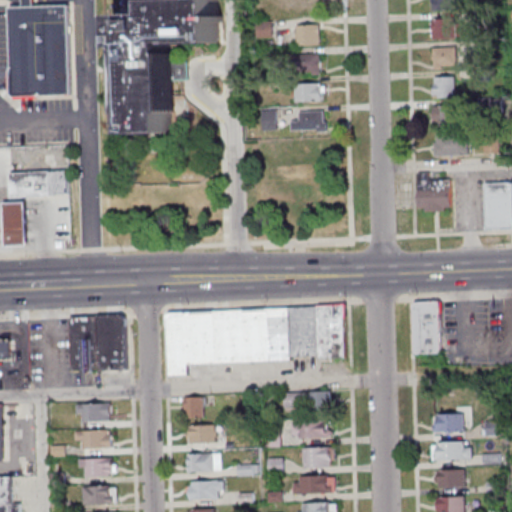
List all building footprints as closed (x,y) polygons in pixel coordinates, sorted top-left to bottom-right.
[(68,4),(33,5),(33,0),(22,0),(22,5),(11,6),(14,94),(71,92),(68,4)] [(217,0),(152,0),(153,12),(118,14),(119,48),(127,48),(130,113),(133,113),(134,132),(171,131),(170,110),(173,110),(170,41),(177,41),(177,43),(219,41),(217,0)] [(320,15),(320,0),(296,0),(296,15),(320,15)] [(434,18),(434,38),(457,38),(457,18),(434,18)] [(297,44),(322,44),(322,24),(297,24),(297,44)] [(435,67),(457,67),(457,46),(435,46),(435,67)] [(322,54),(300,54),(300,72),(322,72),(322,54)] [(456,76),(435,76),(435,96),(456,96),(456,76)] [(295,100),(326,100),(326,83),(295,83),(295,100)] [(460,125),(460,105),(435,105),(435,125),(460,125)] [(278,108),(263,108),(263,130),(278,130),(278,108)] [(328,130),(327,110),(301,111),(302,120),(293,121),(293,131),(328,130)] [(435,155),(470,155),(470,134),(435,134),(435,155)] [(484,153),(500,153),(501,137),(485,136),(484,153)] [(10,198),(9,174),(66,171),(67,196),(10,198)] [(417,174),(418,210),(424,209),(424,213),(444,212),(444,209),(450,208),(449,181),(445,181),(445,172),(417,174)] [(511,182),(484,184),(486,228),(511,227),(511,182)] [(27,248),(25,203),(3,204),(5,249),(27,248)] [(441,300),(413,301),(414,354),(442,353),(441,300)] [(319,305),(344,304),(345,303),(347,304),(346,306),(346,357),(320,356),(319,305)] [(290,307),(319,305),(320,356),(293,359),(290,307)] [(290,307),(167,313),(170,374),(189,373),(189,364),(293,359),(290,307)] [(97,369),(125,369),(123,319),(119,316),(95,317),(97,369)] [(69,370),(97,369),(95,317),(67,318),(69,370)] [(0,338),(0,357),(8,357),(8,338),(0,338)] [(283,393),(284,408),(300,408),(299,392),(283,393)] [(310,393),(311,413),(331,413),(331,392),(310,393)] [(240,395),(241,411),(252,410),(251,394),(240,395)] [(182,396),(183,409),(185,409),(185,416),(202,416),(202,405),(203,405),(203,395),(182,396)] [(74,403),(74,413),(81,412),(81,421),(108,420),(108,415),(109,415),(109,401),(74,403)] [(436,415),(463,414),(464,432),(434,434),(433,426),(437,425),(436,415)] [(298,425),(298,422),(327,421),(327,431),(329,431),(331,433),(331,437),(329,439),(298,440),(298,437),(291,437),(291,425),(298,425)] [(484,422),(485,436),(499,436),(498,421),(484,422)] [(188,424),(214,423),(214,429),(217,429),(217,438),(215,439),(216,444),(189,445),(189,437),(186,437),(186,431),(188,431),(188,424)] [(73,429),(106,428),(106,433),(110,433),(111,447),(81,448),(80,439),(74,439),(73,429)] [(279,429),(280,447),(265,447),(265,429),(279,429)] [(436,444),(464,443),(464,449),(471,448),(472,460),(464,460),(464,461),(438,462),(438,461),(435,461),(434,453),(437,453),(436,444)] [(64,444),(64,455),(50,456),(49,445),(64,444)] [(302,449),(303,469),(330,468),(329,462),(332,462),(331,454),(330,454),(329,448),(302,449)] [(187,455),(220,453),(221,471),(188,473),(187,455)] [(482,454),(483,465),(500,464),(499,453),(482,454)] [(77,458),(111,457),(111,466),(110,466),(111,472),(108,472),(108,475),(84,476),(84,466),(78,466),(77,458)] [(283,458),(284,474),(268,474),(267,459),(283,458)] [(236,465),(237,476),(252,475),(252,464),(236,465)] [(437,470),(464,469),(465,488),(439,489),(438,484),(435,484),(435,477),(437,476),(437,470)] [(63,472),(64,484),(48,484),(48,473),(63,472)] [(0,475),(10,475),(11,504),(0,504),(0,475)] [(300,483),(293,484),(293,495),(332,494),(332,486),(328,486),(328,476),(299,477),(300,483)] [(190,487),(190,483),(217,481),(217,482),(223,482),(224,492),(218,492),(218,500),(189,501),(188,487),(190,487)] [(485,481),(486,492),(500,492),(500,481),(485,481)] [(81,485),(82,504),(113,503),(112,494),(109,494),(109,484),(81,485)] [(238,493),(238,505),(253,504),(252,492),(238,493)] [(267,492),(268,503),(282,502),(281,492),(267,492)] [(464,511),(464,497),(437,498),(437,504),(436,504),(436,511),(464,511)] [(65,500),(65,511),(51,511),(51,501),(65,500)] [(0,511),(0,504),(11,504),(19,503),(19,511),(0,511)] [(302,511),(302,504),(330,503),(330,511),(302,511)]
